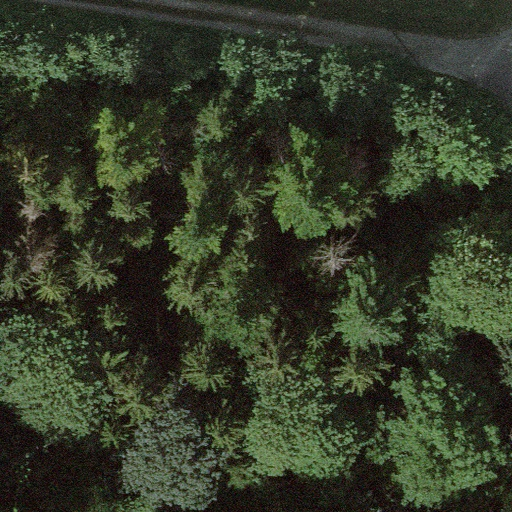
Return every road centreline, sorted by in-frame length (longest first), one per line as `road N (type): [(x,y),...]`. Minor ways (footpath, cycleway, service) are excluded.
road 1 (track): [(511,66),(48,0)]
road 2 (track): [(239,511),(0,374)]
